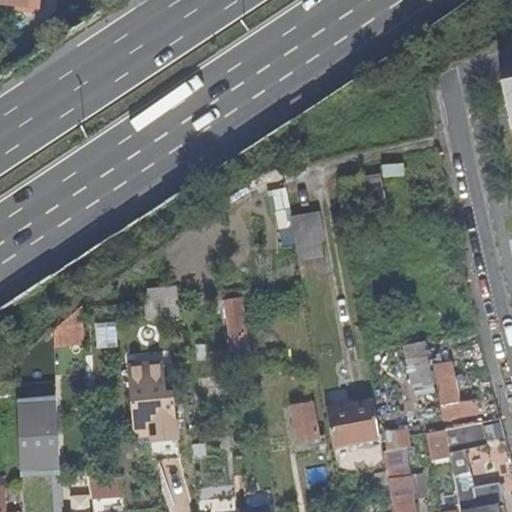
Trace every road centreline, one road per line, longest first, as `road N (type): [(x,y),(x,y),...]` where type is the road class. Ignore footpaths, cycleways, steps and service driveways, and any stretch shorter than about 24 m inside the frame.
road 1 (motorway): [(0,234),(363,0)]
road 2 (residential): [(511,366),(450,83),(464,70),(511,58)]
road 3 (motorway): [(217,0),(0,141)]
